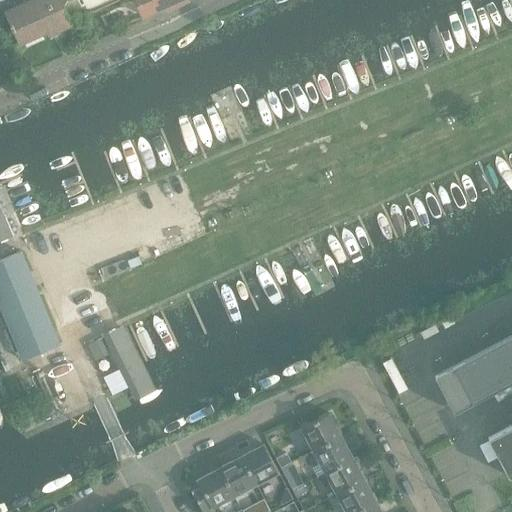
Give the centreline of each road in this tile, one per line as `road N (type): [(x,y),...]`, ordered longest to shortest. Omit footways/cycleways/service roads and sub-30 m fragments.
road 1 (residential): [(154,467),(353,373),(428,511)]
road 2 (residential): [(0,100),(220,0)]
